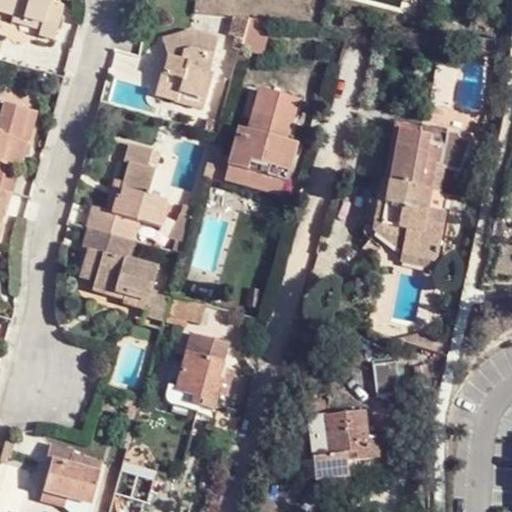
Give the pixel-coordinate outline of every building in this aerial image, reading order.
[(0,0),(0,7),(19,14),(22,6),(47,14),(45,22),(41,34),(54,39),(64,9),(50,4),(51,0),(0,0)] [(22,6),(19,14),(45,22),(47,14),(22,6)] [(178,90),(204,99),(210,80),(205,78),(217,41),(195,35),(166,40),(171,67),(168,76),(161,75),(156,94),(175,100),(178,90)] [(201,109),(204,99),(178,90),(175,100),(201,109)] [(285,144),(296,103),(258,91),(246,134),(237,131),(222,182),(281,200),(296,148),(285,144)] [(0,190),(12,194),(18,176),(12,174),(14,167),(19,168),(28,141),(22,138),(31,109),(4,101),(0,114),(0,190)] [(389,183),(431,192),(435,166),(440,167),(443,146),(427,144),(429,136),(398,131),(389,183)] [(88,229),(135,242),(140,224),(160,229),(167,201),(149,196),(156,169),(150,168),(155,151),(132,145),(128,162),(131,163),(126,183),(121,200),(117,200),(113,214),(107,212),(94,209),(88,229)] [(121,200),(126,183),(116,180),(107,212),(113,214),(117,200),(121,200)] [(428,212),(431,192),(389,183),(381,181),(378,202),(385,204),(382,227),(404,232),(400,256),(399,264),(435,270),(445,216),(428,212)] [(12,194),(0,190),(0,239),(4,226),(0,224),(0,222),(3,212),(7,213),(12,194)] [(385,204),(378,202),(373,234),(400,256),(404,232),(382,227),(385,204)] [(185,207),(183,216),(193,219),(195,209),(185,207)] [(193,219),(183,216),(170,238),(186,243),(193,219)] [(138,243),(135,242),(88,229),(82,251),(84,252),(79,271),(94,275),(91,283),(93,283),(90,291),(112,298),(111,302),(145,312),(147,312),(147,311),(157,271),(133,264),(138,243)] [(94,275),(79,271),(77,278),(91,283),(94,275)] [(310,282),(301,314),(319,320),(328,287),(310,282)] [(178,303),(178,320),(199,321),(200,304),(178,303)] [(166,316),(147,311),(147,312),(145,312),(141,328),(160,334),(166,316)] [(397,343),(448,358),(453,336),(454,328),(431,333),(397,343)] [(202,396),(199,408),(213,412),(222,380),(218,378),(227,343),(192,333),(176,389),(202,396)] [(401,396),(397,364),(372,367),(377,399),(401,396)] [(174,401),(199,408),(202,396),(176,389),(174,401)] [(237,435),(242,420),(218,413),(214,428),(237,435)] [(345,457),(345,463),(384,459),(381,436),(368,438),(365,414),(306,420),(311,461),(345,457)] [(52,459),(43,489),(70,496),(93,502),(104,461),(72,453),(73,449),(50,443),(46,457),(52,459)] [(347,480),(345,463),(345,457),(311,461),(314,483),(347,480)] [(70,496),(43,489),(40,500),(66,507),(70,496)] [(90,511),(93,502),(70,496),(66,507),(67,511),(90,511)]
